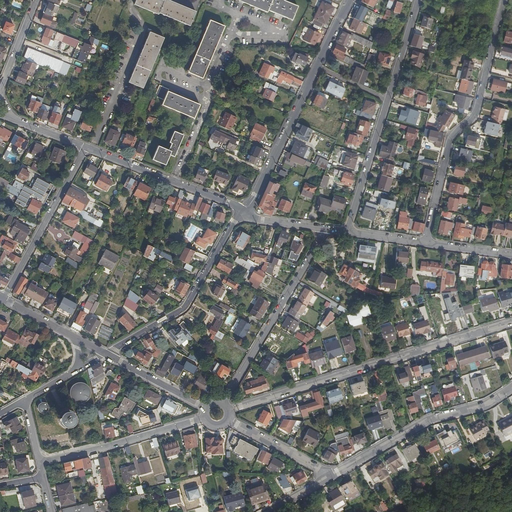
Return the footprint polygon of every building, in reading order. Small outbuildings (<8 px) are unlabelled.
[(164,0),(163,0),(136,0),(135,4),(158,14),(159,12),(190,25),(196,11),(169,0),(164,0)] [(269,0),(268,4),(265,11),(266,11),(268,9),(291,19),(297,6),(284,0),(269,0)] [(323,2),(313,23),(323,28),(325,24),(327,25),(335,8),(332,6),(335,2),(329,0),(320,0),(320,1),(323,2)] [(386,10),(383,16),(391,19),(393,14),(390,13),(391,10),(390,10),(393,2),(396,3),(393,12),(396,13),(396,11),(400,12),(402,3),(397,1),(397,0),(389,0),(388,2),(386,10)] [(268,4),(260,1),(257,7),(265,11),(268,4)] [(59,6),(54,4),(54,5),(48,3),(47,6),(46,5),(43,12),(52,16),(53,14),(55,15),(59,6)] [(55,22),(56,19),(43,14),(40,22),(54,28),(57,23),(55,22)] [(422,26),(430,29),(433,19),(424,16),(422,26)] [(361,33),(365,23),(354,18),(350,28),(361,33)] [(202,78),(225,26),(209,19),(187,72),(202,78)] [(10,34),(14,26),(6,23),(2,31),(10,34)] [(47,28),(42,43),(48,46),(53,34),(56,35),(57,32),(47,28)] [(316,45),(321,34),(310,28),(304,39),(316,45)] [(350,39),(351,38),(352,35),(343,31),(338,41),(348,46),(351,40),(350,39)] [(65,35),(57,32),(56,35),(55,38),(62,41),(65,35)] [(143,89),(165,38),(150,32),(129,83),(143,89)] [(372,48),(373,46),(374,42),(371,41),(353,33),(352,35),(351,38),(362,43),(372,48)] [(79,41),(65,35),(62,41),(76,47),(79,41)] [(413,38),(411,46),(420,49),(422,40),(413,38)] [(77,50),(88,55),(92,46),(88,44),(80,42),(78,48),(77,50)] [(348,62),(349,63),(351,58),(344,55),(346,49),(336,44),(334,46),(336,47),(334,52),(333,56),(348,62)] [(499,56),(509,58),(509,56),(511,56),(511,47),(502,45),(499,56)] [(58,72),(62,62),(27,47),(22,57),(58,72)] [(77,50),(73,59),(85,63),(88,55),(77,50)] [(295,53),(291,61),(295,63),(295,62),(303,65),(308,55),(300,51),(299,54),(295,53)] [(413,57),(412,59),(410,65),(420,68),(424,55),(413,51),(411,56),(413,57)] [(378,62),(388,65),(391,55),(381,52),(378,62)] [(371,64),(372,64),(375,55),(370,53),(368,56),(366,62),(371,64)] [(351,58),(349,63),(357,67),(364,69),(365,65),(351,58)] [(277,64),(266,59),(263,67),(260,66),(259,69),(261,70),(259,74),(268,78),(271,72),(273,73),(277,64)] [(22,68),(21,71),(31,76),(35,68),(36,64),(27,60),(25,64),(24,68),(22,68)] [(462,70),(460,78),(462,78),(469,80),(473,62),(464,60),(463,67),(465,68),(464,71),(462,70)] [(66,76),(71,65),(62,62),(58,72),(57,73),(66,76)] [(353,77),(352,80),(363,84),(364,81),(365,82),(371,64),(366,62),(366,63),(365,65),(364,69),(357,67),(355,72),(357,73),(355,77),(353,77)] [(302,85),(303,81),(282,71),(277,82),(282,84),(284,80),(291,84),(293,81),(302,85)] [(19,72),(15,81),(23,85),(27,75),(19,72)] [(471,95),(474,81),(469,80),(462,78),(458,92),(471,95)] [(510,95),(511,86),(511,83),(494,79),(491,90),(510,95)] [(333,93),(338,84),(330,81),(325,90),(333,93)] [(272,101),(279,87),(275,86),(270,83),(267,89),(263,97),(272,101)] [(346,88),(338,84),(333,93),(342,97),(346,88)] [(193,118),(194,117),(199,105),(168,92),(169,90),(159,86),(155,96),(165,100),(163,105),(193,118)] [(413,89),(405,87),(403,96),(408,97),(410,91),(412,91),(413,89)] [(330,96),(319,91),(313,104),(324,109),(330,96)] [(468,107),(471,97),(456,93),(454,101),(460,102),(459,106),(459,107),(465,108),(467,109),(468,107)] [(36,113),(42,98),(37,96),(37,97),(30,94),(28,98),(30,99),(26,109),(36,113)] [(424,96),(418,94),(415,105),(424,107),(427,96),(424,95),(424,96)] [(150,112),(155,100),(152,99),(150,105),(149,106),(147,111),(150,112)] [(361,116),(371,119),(377,102),(366,99),(361,116)] [(49,107),(41,104),(39,110),(36,118),(44,121),(47,113),(48,111),(49,107)] [(55,105),(52,114),(57,116),(61,107),(55,105)] [(494,118),(493,123),(498,124),(501,125),(505,109),(495,107),(492,118),(494,118)] [(415,125),(419,111),(407,108),(406,111),(401,110),(398,120),(415,125)] [(67,114),(62,127),(72,131),(75,121),(77,122),(81,112),(74,109),(72,116),(67,114)] [(433,125),(431,130),(442,132),(445,127),(447,128),(454,115),(445,110),(442,116),(439,115),(436,121),(438,122),(436,125),(433,125)] [(231,131),(233,126),(235,121),(236,122),(238,117),(226,112),(220,126),(231,131)] [(57,116),(52,114),(48,123),(57,126),(60,117),(57,116)] [(89,132),(93,122),(84,118),(80,128),(89,132)] [(358,131),(368,135),(371,122),(362,119),(358,131)] [(498,124),(485,122),(484,127),(486,127),(485,133),(496,136),(498,124)] [(303,125),(298,123),(296,126),(302,129),(301,132),(299,131),(297,136),(308,142),(313,130),(310,129),(303,125)] [(256,128),(251,138),(261,143),(267,128),(261,125),(259,129),(256,128)] [(416,128),(409,127),(407,135),(410,136),(407,146),(412,147),(414,148),(419,130),(416,128)] [(4,130),(0,128),(0,140),(2,142),(4,139),(6,140),(11,132),(5,129),(4,130)] [(114,145),(119,133),(111,129),(106,142),(114,145)] [(227,133),(220,130),(218,133),(215,131),(213,134),(212,133),(210,138),(213,140),(217,142),(223,144),(226,136),(227,133)] [(362,144),(365,135),(351,130),(347,142),(356,145),(357,142),(360,143),(362,144)] [(439,147),(443,132),(442,132),(431,130),(429,140),(436,141),(434,146),(439,147)] [(152,160),(165,165),(170,155),(174,156),(183,135),(174,131),(167,149),(158,146),(152,160)] [(123,133),(120,140),(123,142),(128,144),(128,145),(133,147),(137,138),(127,134),(126,134),(123,133)] [(19,137),(15,135),(8,147),(21,154),(23,150),(14,145),(19,137)] [(465,144),(475,146),(475,144),(476,138),(467,135),(465,144)] [(236,141),(226,136),(223,144),(227,146),(227,147),(231,148),(235,149),(237,145),(235,144),(236,141)] [(27,142),(19,137),(14,145),(23,150),(27,142)] [(398,143),(391,140),(390,144),(383,142),(379,155),(393,159),(398,143)] [(43,147),(33,141),(27,152),(37,157),(40,151),(41,151),(43,147)] [(137,145),(133,156),(136,157),(138,152),(144,154),(146,148),(144,147),(145,145),(140,143),(139,145),(137,145)] [(296,143),(291,153),(297,156),(298,152),(301,153),(304,146),(296,143)] [(298,152),(297,156),(301,158),(302,158),(307,148),(304,146),(301,153),(298,152)] [(264,154),(266,150),(258,147),(254,156),(252,156),(249,162),(257,166),(263,153),(264,154)] [(61,164),(66,152),(55,148),(50,160),(61,164)] [(457,160),(469,162),(471,154),(472,151),(460,148),(457,160)] [(343,164),(354,167),(358,155),(347,151),(343,164)] [(290,170),(295,161),(292,159),(293,157),(300,161),(301,158),(297,156),(291,153),(287,152),(285,156),(287,157),(283,167),(285,168),(290,170)] [(326,169),(328,163),(329,161),(317,156),(314,164),(326,169)] [(424,157),(419,156),(418,161),(438,166),(439,162),(424,159),(424,157)] [(37,172),(40,165),(35,162),(31,169),(37,172)] [(394,164),(385,162),(384,167),(383,167),(382,171),(383,171),(382,174),(391,176),(394,164)] [(15,179),(27,186),(30,179),(27,177),(31,169),(23,164),(21,163),(14,178),(15,179)] [(93,177),(98,169),(87,163),(83,171),(93,177)] [(207,176),(209,171),(199,166),(195,178),(203,181),(204,179),(204,180),(206,176),(207,176)] [(464,168),(455,166),(453,175),(462,177),(463,170),(465,170),(465,171),(467,171),(468,168),(464,167),(464,168)] [(290,170),(285,168),(282,175),(288,178),(291,171),(290,170)] [(341,182),(350,185),(351,183),(352,184),(354,177),(353,177),(354,174),(340,169),(338,175),(342,177),(341,182)] [(422,180),(430,182),(433,171),(425,169),(422,180)] [(227,184),(230,175),(217,170),(214,179),(227,184)] [(105,190),(110,180),(105,177),(101,174),(95,184),(105,190)] [(239,174),(239,176),(235,183),(233,189),(238,191),(239,188),(245,191),(250,180),(239,174)] [(322,180),(321,184),(320,186),(326,188),(330,176),(324,174),(322,180)] [(388,190),(392,177),(391,176),(382,174),(378,187),(388,190)] [(0,176),(0,182),(6,186),(8,182),(9,181),(0,176)] [(53,185),(37,176),(31,188),(28,193),(33,195),(34,193),(46,199),(53,185)] [(136,182),(128,178),(123,186),(131,191),(136,182)] [(43,204),(46,199),(34,193),(33,195),(28,193),(31,188),(27,186),(15,179),(12,185),(8,182),(6,186),(4,190),(11,194),(8,199),(28,209),(33,199),(41,203),(43,204)] [(270,181),(258,206),(262,208),(265,212),(271,215),(275,207),(276,203),(273,202),(272,203),(267,201),(267,199),(272,201),(274,196),(271,194),(273,191),(276,192),(279,185),(270,181)] [(151,188),(140,182),(134,194),(145,200),(151,188)] [(316,187),(306,182),(301,193),(312,198),(316,187)] [(447,192),(461,195),(464,186),(449,183),(447,192)] [(428,189),(420,186),(416,203),(424,205),(426,196),(428,191),(428,189)] [(69,187),(66,194),(84,204),(87,198),(84,195),(69,187)] [(382,192),(373,189),(372,195),(380,197),(382,192)] [(66,194),(62,201),(73,206),(74,204),(82,208),(84,204),(66,194)] [(332,201),(329,210),(333,211),(335,206),(342,208),(345,198),(334,195),(332,201)] [(379,205),(394,208),(395,203),(389,201),(390,197),(384,195),(383,199),(381,199),(379,205)] [(149,207),(160,212),(164,202),(165,201),(153,196),(149,207)] [(175,199),(167,196),(165,201),(164,202),(170,204),(169,207),(177,209),(181,199),(175,197),(175,199)] [(202,198),(199,197),(196,205),(194,210),(197,211),(202,198)] [(321,210),(328,212),(329,210),(332,201),(320,197),(316,209),(321,211),(321,210)] [(277,202),(276,203),(275,207),(287,212),(291,203),(282,199),(279,198),(277,202)] [(447,210),(456,212),(459,200),(449,198),(447,210)] [(33,199),(28,209),(36,213),(41,203),(33,199)] [(185,202),(181,201),(177,212),(191,218),(193,213),(194,210),(196,205),(192,204),(191,205),(188,203),(185,201),(185,202)] [(212,206),(202,202),(199,211),(203,213),(200,219),(204,221),(206,221),(207,219),(208,216),(209,215),(212,206)] [(73,206),(71,211),(79,215),(82,209),(82,208),(74,204),(73,206)] [(480,211),(490,213),(491,206),(482,204),(480,211)] [(362,216),(374,220),(376,210),(365,207),(362,216)] [(79,215),(100,227),(104,221),(82,209),(79,215)] [(410,229),(412,220),(413,217),(406,217),(407,211),(400,210),(397,226),(410,229)] [(74,227),(79,218),(68,212),(63,221),(74,227)] [(224,219),(225,214),(217,212),(215,220),(224,223),(225,219),(224,219)] [(13,226),(27,233),(30,228),(21,223),(21,222),(14,218),(8,215),(5,221),(10,224),(13,226)] [(410,229),(409,230),(422,233),(425,223),(412,220),(410,229)] [(438,232),(446,234),(447,230),(450,230),(452,223),(441,220),(438,232)] [(504,226),(502,236),(509,238),(510,236),(511,236),(511,221),(505,220),(504,226)] [(462,235),(470,236),(471,229),(464,228),(464,224),(456,222),(453,235),(461,237),(462,235)] [(492,223),(490,236),(494,237),(494,235),(502,236),(504,226),(492,223)] [(186,240),(193,243),(198,227),(190,224),(185,239),(186,239),(186,240)] [(22,244),(27,233),(13,226),(11,229),(18,232),(14,240),(18,242),(22,244)] [(474,236),(483,239),(486,228),(477,226),(477,227),(473,226),(471,233),(475,234),(474,236)] [(211,243),(217,233),(208,228),(202,238),(211,243)] [(94,241),(75,230),(72,236),(83,242),(83,241),(91,245),(94,241)] [(276,244),(280,246),(283,240),(287,241),(289,235),(285,234),(286,232),(281,230),(278,238),(276,244)] [(234,242),(243,247),(250,236),(240,231),(234,242)] [(301,238),(295,234),(289,249),(297,254),(302,246),(299,244),(298,243),(301,238)] [(14,240),(5,235),(0,244),(0,246),(4,249),(10,252),(14,254),(15,252),(13,251),(18,242),(14,240)] [(78,249),(69,245),(64,253),(82,263),(86,256),(80,253),(78,255),(76,254),(78,249)] [(143,256),(154,261),(157,256),(155,255),(156,253),(153,251),(154,249),(147,245),(144,254),(143,256)] [(189,264),(194,250),(192,250),(181,245),(180,250),(176,248),(173,256),(186,263),(189,264)] [(377,249),(359,246),(358,258),(375,261),(377,249)] [(18,262),(20,258),(14,254),(10,252),(4,249),(0,257),(0,259),(2,261),(6,253),(8,254),(7,257),(12,259),(11,261),(14,262),(14,261),(18,262)] [(173,258),(154,249),(153,251),(156,253),(155,255),(157,256),(171,262),(173,258)] [(297,254),(289,249),(289,251),(285,249),(282,259),(292,262),(293,260),(295,261),(299,255),(297,254)] [(119,258),(105,250),(99,263),(103,266),(104,264),(113,269),(119,258)] [(110,301),(133,254),(125,250),(103,298),(110,301)] [(408,263),(409,253),(397,252),(396,261),(408,263)] [(256,266),(266,272),(266,271),(271,256),(262,255),(252,253),(250,259),(255,260),(255,261),(261,263),(261,261),(264,262),(263,265),(254,263),(254,264),(256,266)] [(42,262),(39,268),(49,273),(52,267),(54,266),(56,264),(55,261),(57,258),(48,254),(43,263),(42,262)] [(120,305),(141,259),(133,255),(111,301),(120,305)] [(247,261),(238,256),(235,261),(246,267),(251,270),(253,265),(247,261)] [(278,258),(271,256),(266,271),(266,272),(273,276),(274,273),(272,272),(274,265),(281,267),(283,260),(278,258)] [(216,266),(226,272),(230,264),(226,261),(225,262),(221,259),(216,266)] [(443,268),(443,263),(427,261),(426,262),(421,261),(420,269),(425,270),(433,271),(433,275),(436,275),(436,274),(442,275),(442,270),(443,268)] [(487,275),(488,263),(487,263),(487,262),(486,261),(484,261),(482,261),(482,262),(481,262),(480,269),(478,269),(478,274),(482,274),(485,275),(487,275)] [(489,263),(488,263),(487,275),(489,275),(496,276),(496,270),(494,270),(495,264),(494,264),(494,263),(493,262),(491,261),(489,262),(489,263)] [(500,276),(511,277),(511,267),(511,264),(501,263),(500,276)] [(466,265),(459,265),(458,276),(473,278),(474,267),(466,266),(466,265)] [(355,286),(359,279),(361,275),(351,269),(352,268),(350,267),(348,269),(343,266),(341,270),(341,273),(344,275),(343,277),(342,279),(353,285),(353,286),(354,287),(355,286)] [(242,273),(245,274),(243,277),(246,278),(248,276),(248,275),(250,271),(251,270),(246,267),(242,273)] [(0,271),(7,275),(10,277),(11,274),(1,268),(0,269),(0,271)] [(327,275),(317,268),(309,280),(320,287),(327,275)] [(247,283),(256,288),(257,286),(266,272),(258,269),(257,270),(255,269),(253,273),(247,283)] [(442,270),(442,275),(441,277),(446,277),(445,282),(441,282),(440,287),(440,289),(440,292),(440,293),(444,293),(444,289),(445,283),(453,284),(454,273),(447,273),(447,271),(442,270)] [(0,275),(0,288),(0,289),(4,288),(10,277),(7,275),(5,278),(0,275)] [(222,275),(219,280),(233,288),(236,283),(226,277),(222,275)] [(381,285),(394,286),(396,277),(382,275),(381,285)] [(14,291),(19,293),(23,285),(25,286),(28,281),(28,279),(22,276),(14,291)] [(32,298),(38,287),(28,281),(25,286),(22,292),(32,298)] [(183,295),(189,285),(181,281),(175,291),(183,295)] [(160,293),(163,287),(156,284),(154,290),(160,293)] [(212,292),(219,297),(224,288),(217,284),(212,292)] [(410,295),(419,294),(420,287),(411,286),(410,295)] [(43,304),(44,302),(47,296),(49,293),(38,287),(32,298),(43,304)] [(230,293),(236,297),(239,291),(236,289),(233,288),(230,293)] [(314,293),(306,288),(298,301),(307,306),(314,293)] [(159,298),(147,289),(142,295),(144,296),(143,298),(151,304),(155,300),(157,301),(159,298)] [(497,292),(501,306),(511,302),(511,290),(505,293),(504,290),(497,292)] [(89,298),(95,301),(99,294),(93,291),(89,298)] [(129,291),(127,297),(136,303),(140,297),(129,291)] [(54,310),(59,300),(57,298),(58,297),(51,294),(49,297),(46,303),(44,305),(54,310)] [(252,308),(263,314),(270,303),(259,296),(252,308)] [(56,310),(70,317),(77,304),(64,297),(56,310)] [(127,297),(124,304),(135,311),(139,305),(136,303),(127,297)] [(482,308),(488,306),(490,305),(491,308),(492,310),(499,308),(495,297),(488,300),(488,297),(479,300),(482,308)] [(91,309),(95,301),(89,298),(85,306),(91,309)] [(91,309),(89,313),(93,314),(99,303),(95,301),(91,309)] [(295,305),(290,313),(299,319),(307,306),(298,301),(295,305)] [(473,311),(471,303),(461,306),(464,314),(465,313),(473,311)] [(107,321),(115,305),(112,304),(104,320),(107,321)] [(358,307),(360,312),(360,311),(362,317),(363,317),(371,315),(367,304),(358,307)] [(111,323),(118,307),(115,305),(108,322),(111,323)] [(212,334),(215,335),(218,329),(217,329),(222,321),(223,321),(226,315),(221,313),(222,310),(213,305),(210,311),(217,315),(216,317),(217,317),(211,327),(211,326),(208,331),(212,334)] [(115,325),(122,308),(119,307),(111,323),(115,325)] [(71,327),(79,332),(85,320),(83,319),(86,312),(81,310),(75,322),(73,321),(71,327)] [(322,323),(326,325),(334,312),(330,310),(322,323)] [(360,311),(360,312),(347,316),(351,327),(364,323),(363,317),(362,317),(360,311)] [(136,325),(126,313),(120,318),(130,330),(136,325)] [(290,313),(283,324),(293,330),(300,319),(299,319),(290,313)] [(95,333),(101,322),(92,316),(85,328),(95,333)] [(234,332),(243,337),(246,333),(249,328),(251,323),(242,318),(234,332)] [(405,334),(405,335),(410,333),(405,318),(396,321),(397,324),(396,325),(399,336),(402,334),(405,334)] [(423,332),(423,333),(431,331),(427,319),(412,324),(415,334),(423,332)] [(183,320),(179,324),(183,329),(185,330),(188,327),(189,326),(183,320)] [(337,324),(336,321),(336,320),(327,327),(328,329),(332,327),(337,324)] [(109,340),(115,326),(104,321),(98,335),(109,340)] [(380,328),(384,341),(396,337),(392,324),(380,328)] [(190,336),(193,333),(188,327),(185,330),(190,336)] [(28,329),(26,328),(22,336),(18,343),(26,348),(29,342),(33,344),(38,335),(33,332),(33,334),(28,331),(28,329)] [(189,341),(192,338),(190,336),(185,330),(183,329),(181,331),(178,328),(174,331),(172,329),(168,333),(179,345),(186,338),(189,341)] [(19,335),(8,329),(3,338),(14,344),(15,342),(19,335)] [(221,339),(224,333),(219,330),(218,329),(215,335),(221,339)] [(307,342),(311,339),(304,335),(298,331),(295,335),(307,342)] [(285,352),(289,355),(298,342),(290,335),(286,341),(290,344),(285,352)] [(154,344),(149,336),(145,338),(146,340),(144,341),(143,342),(146,348),(149,346),(151,348),(149,351),(153,353),(156,347),(156,346),(154,344)] [(351,336),(341,339),(346,353),(355,351),(351,336)] [(489,345),(492,356),(508,351),(504,340),(489,345)] [(270,342),(266,349),(273,353),(275,347),(276,346),(270,342)] [(156,357),(161,349),(156,347),(153,353),(151,355),(156,357)] [(278,355),(281,351),(275,347),(273,353),(278,355)] [(310,356),(313,366),(326,362),(322,347),(308,351),(310,356)] [(470,350),(474,361),(489,356),(486,347),(478,349),(478,348),(470,350)] [(140,362),(146,366),(151,355),(153,353),(149,351),(146,350),(144,352),(146,353),(144,357),(137,353),(134,358),(141,361),(140,362)] [(459,365),(474,361),(470,350),(463,352),(463,353),(456,356),(459,365)] [(175,357),(170,366),(175,369),(180,359),(197,368),(199,363),(188,356),(178,351),(175,357)] [(286,363),(287,368),(298,364),(297,361),(310,356),(308,351),(304,352),(295,355),(294,353),(285,360),(286,363)] [(334,363),(344,360),(341,351),(332,354),(334,363)] [(203,357),(196,353),(191,352),(188,356),(199,363),(203,357)] [(274,364),(278,359),(268,354),(263,362),(262,361),(260,366),(271,373),(276,365),(274,364)] [(155,372),(163,377),(170,366),(175,357),(170,355),(163,368),(161,367),(160,369),(158,368),(155,372)] [(10,359),(7,357),(5,361),(11,364),(11,365),(29,374),(29,376),(35,379),(37,378),(40,373),(32,370),(21,364),(10,359)] [(447,363),(448,368),(455,366),(452,357),(446,359),(447,363)] [(22,360),(21,364),(32,370),(35,363),(30,361),(28,363),(22,360)] [(40,373),(42,374),(46,366),(45,365),(42,363),(41,364),(36,361),(35,363),(32,370),(40,373)] [(103,379),(104,375),(103,372),(104,372),(99,363),(91,367),(88,369),(90,377),(91,383),(92,386),(103,379)] [(216,374),(221,376),(223,371),(227,373),(230,368),(222,364),(218,370),(216,374)] [(417,383),(421,381),(417,367),(412,369),(413,371),(415,378),(415,377),(417,383)] [(401,380),(407,378),(405,369),(396,372),(398,381),(401,380)] [(382,381),(379,370),(374,371),(378,382),(382,381)] [(485,388),(479,370),(477,371),(468,373),(474,392),(485,388)] [(204,378),(205,376),(200,374),(194,385),(203,390),(209,380),(204,378)] [(247,394),(267,387),(264,375),(258,377),(258,379),(254,380),(255,384),(248,386),(245,387),(247,394)] [(350,384),(353,395),(367,391),(364,380),(350,384)] [(112,381),(105,394),(113,399),(120,386),(112,381)] [(91,394),(91,392),(91,391),(91,390),(90,388),(89,387),(88,385),(87,384),(85,383),(84,382),(82,382),(81,382),(79,382),(77,382),(76,383),(75,384),(73,385),(72,386),(71,388),(71,389),(70,390),(70,391),(70,394),(71,395),(71,397),(72,399),(73,400),(75,401),(76,402),(78,402),(79,403),(80,403),(82,403),(83,402),(85,402),(86,401),(88,400),(89,399),(90,397),(91,395),(91,394)] [(438,396),(439,395),(435,385),(429,387),(430,391),(432,397),(438,396)] [(440,390),(444,400),(451,398),(451,396),(456,394),(454,385),(440,390)] [(419,394),(425,393),(425,392),(423,388),(423,387),(420,388),(411,390),(412,394),(413,398),(414,402),(417,410),(418,413),(419,413),(418,410),(422,409),(420,401),(421,401),(420,397),(419,394)] [(329,403),(342,399),(339,388),(325,392),(329,403)] [(300,408),(304,420),(310,419),(308,411),(323,406),(325,405),(319,389),(313,390),(316,401),(305,405),(305,406),(300,408)] [(379,401),(388,398),(385,389),(382,390),(383,390),(373,393),(373,394),(374,397),(378,396),(379,399),(375,400),(376,402),(379,401)] [(145,397),(157,404),(161,396),(148,390),(145,397)] [(313,400),(299,404),(300,408),(305,406),(305,405),(316,401),(313,390),(310,391),(313,400)] [(441,404),(438,396),(432,397),(431,397),(434,406),(441,404)] [(112,414),(119,418),(122,414),(123,414),(124,412),(127,413),(129,408),(131,410),(135,403),(125,397),(122,403),(121,403),(119,408),(117,407),(115,408),(112,414)] [(179,405),(164,397),(158,408),(159,413),(162,407),(174,413),(179,405)] [(48,411),(50,407),(48,402),(43,401),(39,403),(38,408),(39,412),(44,413),(48,411)] [(283,419),(292,419),(290,412),(297,410),(294,401),(282,405),(284,410),(281,411),(282,417),(283,419)] [(390,419),(394,418),(391,409),(382,411),(379,401),(376,402),(379,413),(383,424),(384,428),(391,425),(390,419)] [(410,412),(417,410),(414,402),(407,404),(410,412)] [(61,423),(65,426),(70,427),(74,424),(77,419),(76,415),(74,411),(69,409),(64,410),(61,414),(59,419),(61,423)] [(259,420),(268,424),(272,413),(263,409),(259,420)] [(383,424),(379,413),(365,417),(368,427),(369,429),(373,427),(383,424)] [(9,435),(23,428),(23,427),(22,427),(19,422),(20,421),(18,418),(17,419),(15,416),(4,423),(6,428),(6,429),(9,435)] [(511,433),(511,435),(511,418),(506,422),(505,421),(500,424),(507,435),(511,433)] [(283,420),(279,427),(289,433),(296,420),(292,419),(283,419),(283,420)] [(480,424),(470,430),(473,436),(475,435),(477,439),(482,436),(486,434),(485,433),(489,430),(484,421),(479,423),(480,424)] [(109,437),(118,435),(116,428),(114,429),(113,426),(104,428),(102,429),(104,434),(105,433),(106,437),(109,436),(109,437)] [(303,439),(315,445),(321,434),(308,428),(303,439)] [(443,431),(436,434),(444,454),(462,446),(454,428),(444,433),(443,431)] [(473,436),(470,430),(469,430),(476,443),(483,439),(482,436),(477,439),(475,435),(473,436)] [(336,440),(347,436),(349,440),(350,440),(348,431),(334,435),(335,439),(336,440)] [(184,436),(187,449),(198,446),(195,433),(184,436)] [(355,435),(357,443),(366,440),(364,433),(355,435)] [(258,448),(233,436),(230,443),(236,446),(233,451),(250,460),(254,454),(255,454),(258,448)] [(336,442),(340,454),(344,453),(352,451),(349,440),(347,436),(336,440),(336,442)] [(19,442),(18,437),(12,439),(13,445),(16,444),(17,451),(26,449),(24,440),(21,441),(19,442)] [(207,452),(223,450),(222,438),(221,437),(220,437),(219,437),(218,438),(218,439),(216,439),(215,437),(206,438),(207,452)] [(440,448),(435,439),(423,445),(427,455),(440,448)] [(163,446),(167,457),(180,453),(177,442),(163,446)] [(423,458),(415,444),(408,448),(407,447),(402,450),(410,465),(423,458)] [(267,447),(263,445),(261,451),(259,455),(268,459),(270,454),(265,451),(267,447)] [(336,452),(328,447),(323,456),(331,461),(336,452)] [(114,476),(109,455),(93,459),(94,466),(100,465),(108,498),(118,495),(114,476)] [(137,455),(133,456),(135,464),(138,473),(138,474),(151,471),(148,460),(140,462),(137,455)] [(267,464),(269,460),(268,459),(259,455),(257,459),(267,464)] [(81,458),(83,466),(84,468),(92,467),(89,456),(81,458)] [(393,457),(384,462),(388,468),(389,468),(392,473),(397,470),(395,468),(402,464),(397,456),(393,458),(393,457)] [(30,470),(28,458),(17,460),(19,472),(30,470)] [(81,458),(64,462),(66,471),(83,466),(81,458)] [(276,461),(272,459),(268,467),(273,470),(274,469),(278,470),(279,468),(283,471),(285,470),(287,464),(277,459),(276,461)] [(0,473),(9,472),(8,463),(0,464),(0,473)] [(382,463),(368,472),(372,480),(378,476),(380,480),(389,474),(382,463)] [(138,473),(135,464),(130,465),(129,464),(121,466),(126,483),(132,482),(131,480),(130,475),(138,473)] [(292,475),(293,476),(295,479),(297,483),(306,478),(301,470),(292,475)] [(340,486),(345,496),(355,490),(350,480),(340,486)] [(57,486),(60,495),(73,492),(71,482),(57,486)] [(253,504),(270,498),(264,482),(247,488),(253,504)] [(346,504),(337,489),(329,494),(331,498),(327,501),(333,511),(346,504)] [(35,500),(33,494),(32,490),(22,493),(26,508),(36,505),(35,500)] [(355,490),(345,496),(347,500),(357,495),(355,490)] [(181,502),(178,491),(166,494),(169,505),(181,502)] [(73,492),(60,495),(62,505),(75,502),(73,492)] [(228,511),(235,510),(235,507),(245,504),(242,492),(224,497),(228,511)] [(96,511),(95,504),(89,505),(88,502),(63,509),(63,511),(96,511)]
